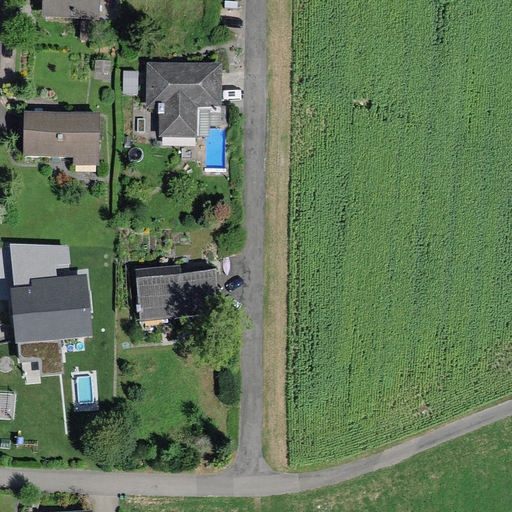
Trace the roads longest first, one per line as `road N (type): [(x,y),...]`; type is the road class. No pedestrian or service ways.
road 1 (residential): [(251,488),(257,329),(250,0)]
road 2 (residential): [(251,488),(0,479)]
